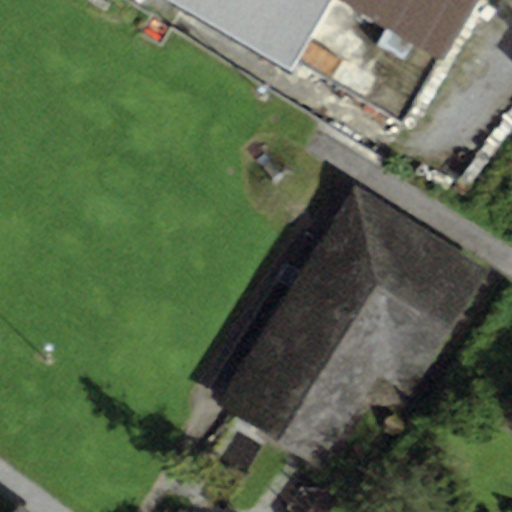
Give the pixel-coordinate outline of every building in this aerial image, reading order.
[(186,0),(316,76),(360,0),(186,0)] [(360,0),(316,76),(403,126),(475,0),(360,0)] [(329,249),(343,258),(372,212),(358,202),(329,249)] [(379,365),(391,345),(423,365),(478,277),(372,212),(343,258),(329,249),(305,234),(286,265),(310,279),(231,406),(266,428),(279,408),(332,441),(379,365)] [(379,365),(411,385),(423,365),(391,345),(379,365)] [(319,461),(332,441),(279,408),(266,428),(319,461)]
